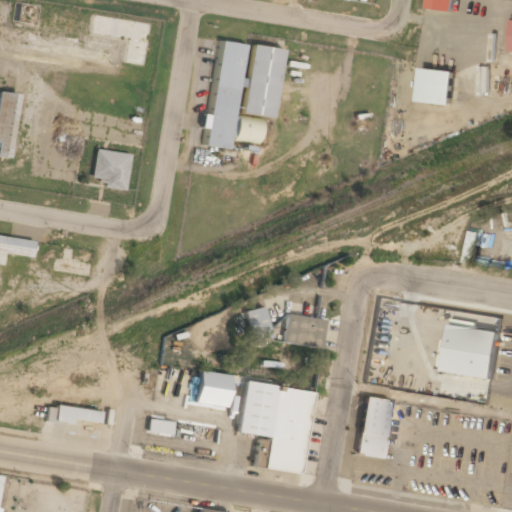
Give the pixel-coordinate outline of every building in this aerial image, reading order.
[(426,0),(425,8),(451,12),(452,0),(426,0)] [(11,25),(37,28),(39,7),(13,4),(11,25)] [(126,41),(123,65),(144,68),(150,24),(92,17),(89,36),(126,41)] [(209,116),(202,115),(200,129),(205,129),(203,146),(229,150),(243,45),(218,41),(209,116)] [(271,119),(282,50),(250,45),(240,114),(271,119)] [(417,101),(450,105),(454,72),(421,68),(417,101)] [(0,157),(10,159),(17,94),(0,92),(0,157)] [(233,140),(259,142),(260,120),(234,119),(233,140)] [(124,191),(130,155),(95,149),(91,178),(105,180),(104,188),(124,191)] [(33,241),(0,236),(0,264),(5,265),(6,255),(31,258),(33,241)] [(270,332),(262,309),(244,315),(252,338),(270,332)] [(282,344),(319,350),(323,322),(286,316),(282,344)] [(442,370),(451,323),(498,332),(492,379),(442,370)] [(229,377),(198,371),(192,404),(223,410),(229,377)] [(251,470),(298,477),(310,395),(242,385),(235,436),(256,439),(251,470)] [(362,399),(354,457),(383,461),(391,403),(362,399)] [(98,427),(100,413),(55,405),(54,413),(46,412),(45,418),(98,427)] [(173,422),(148,419),(146,433),(170,437),(173,422)]
